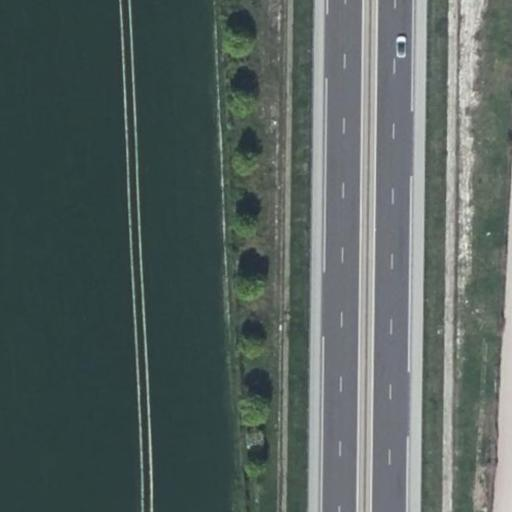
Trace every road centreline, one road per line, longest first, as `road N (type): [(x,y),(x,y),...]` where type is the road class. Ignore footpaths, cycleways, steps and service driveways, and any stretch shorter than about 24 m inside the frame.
road 1 (motorway): [(346,0),(339,511)]
road 2 (motorway): [(392,511),(398,0)]
